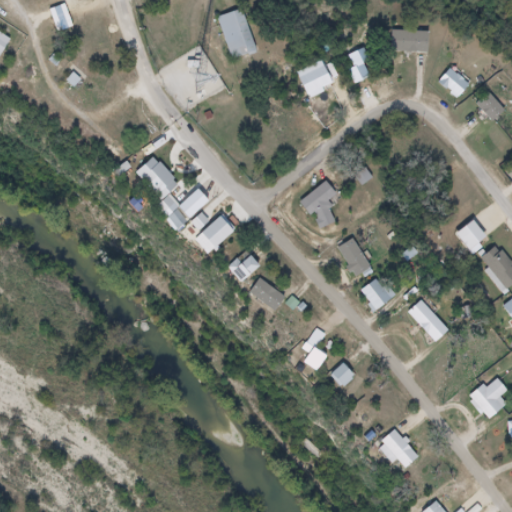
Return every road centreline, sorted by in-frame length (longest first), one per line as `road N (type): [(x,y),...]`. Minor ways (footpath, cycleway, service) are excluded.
road 1 (residential): [(253,210),(373,120),(408,111),(440,129),(511,220),(459,450),(181,129)]
road 2 (residential): [(181,129),(144,66),(121,0)]
